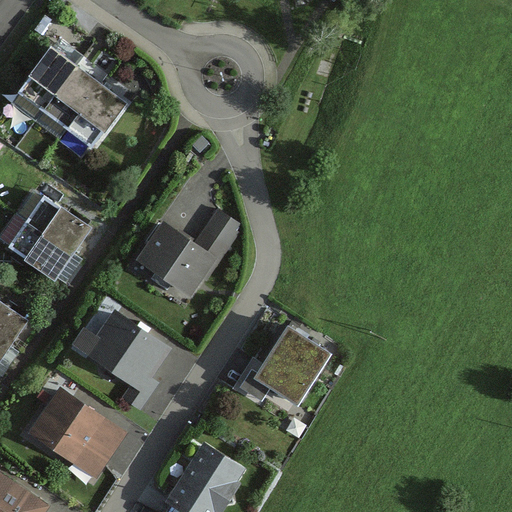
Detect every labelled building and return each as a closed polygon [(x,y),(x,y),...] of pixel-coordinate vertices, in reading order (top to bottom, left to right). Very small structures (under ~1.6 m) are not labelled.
[(71,69),(46,51),(9,102),(34,120),(71,69)] [(97,88),(71,69),(34,120),(59,139),(97,88)] [(122,107),(97,88),(59,139),(84,157),(122,107)] [(44,192),(25,219),(72,251),(90,224),(44,192)] [(191,303),(241,230),(220,216),(197,249),(162,225),(135,265),(191,303)] [(72,251),(25,219),(8,245),(54,276),(72,251)] [(0,306),(0,348),(4,351),(24,323),(0,306)] [(135,411),(154,385),(144,378),(166,346),(109,306),(77,351),(125,384),(115,397),(135,411)] [(298,408),(330,358),(285,330),(253,380),(298,408)] [(93,480),(127,435),(60,384),(26,429),(93,480)] [(205,443),(169,500),(175,504),(169,511),(222,511),(238,510),(235,490),(234,490),(247,471),(205,443)] [(46,511),(52,505),(0,469),(0,511),(46,511)]
